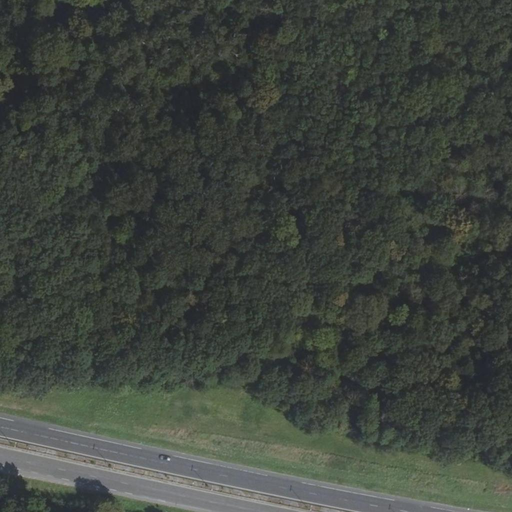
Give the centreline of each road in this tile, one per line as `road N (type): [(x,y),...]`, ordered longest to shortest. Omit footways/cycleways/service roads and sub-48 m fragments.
road 1 (trunk): [(398,511),(0,425)]
road 2 (trunk): [(0,456),(253,511)]
